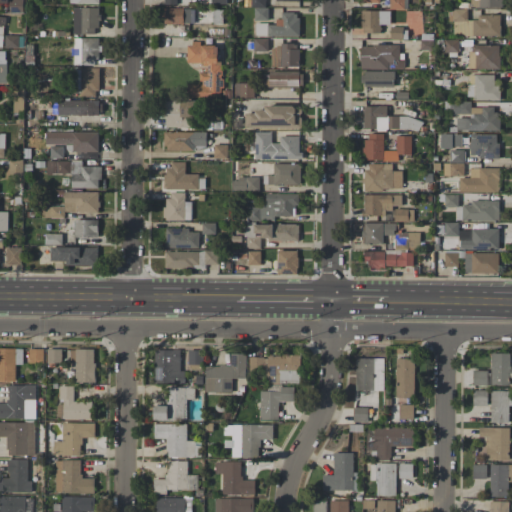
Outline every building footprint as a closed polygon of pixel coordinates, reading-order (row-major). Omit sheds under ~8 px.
[(265,9),(264,0),(251,0),(251,8),(265,9)] [(407,9),(407,0),(390,0),(390,9),(407,9)] [(502,8),(502,0),(479,0),(479,7),(502,8)] [(99,7),(72,8),(73,34),(95,34),(95,27),(99,27),(99,7)] [(194,8),(162,9),(163,24),(194,24),(194,8)] [(500,14),(478,15),(478,20),(467,20),(467,9),(449,9),(449,22),(454,22),(454,36),(500,35),(500,14)] [(390,11),(362,10),(361,33),(380,33),(381,24),(390,25),(390,11)] [(299,36),(299,12),(281,12),(281,22),(267,22),(267,36),(299,36)] [(390,39),(403,39),(403,27),(391,27),(390,39)] [(18,47),(18,36),(5,35),(5,47),(18,47)] [(98,38),(74,38),(73,65),(98,65),(98,38)] [(268,38),(255,38),(255,51),(268,51),(268,38)] [(458,52),(459,40),(445,39),(445,52),(458,52)] [(221,97),(221,46),(199,46),(199,43),(186,43),(186,63),(209,63),(209,72),(199,72),(199,84),(188,84),(188,97),(221,97)] [(271,67),(299,66),(298,44),(271,45),(271,67)] [(402,69),(403,46),(361,45),(360,68),(402,69)] [(500,69),(500,46),(470,45),(470,69),(500,69)] [(98,68),(79,68),(80,97),(99,96),(98,68)] [(303,72),(269,71),(269,85),(303,87),(303,72)] [(394,87),(394,71),(362,71),(362,87),(394,87)] [(494,74),(474,75),(474,101),(500,100),(500,85),(495,85),(494,74)] [(253,97),(253,83),(235,84),(235,98),(253,97)] [(101,116),(101,101),(58,100),(58,115),(101,116)] [(195,100),(166,101),(166,128),(196,127),(195,100)] [(498,130),(498,107),(470,107),(470,102),(450,102),(450,115),(456,115),(456,130),(498,130)] [(302,129),(302,106),(265,105),(264,112),(245,112),(245,128),(302,129)] [(364,130),(420,129),(420,117),(389,117),(389,106),(363,106),(364,130)] [(98,132),(46,132),(46,144),(73,144),(73,152),(98,152),(98,132)] [(206,133),(165,132),(165,151),(194,151),(194,146),(206,146),(206,133)] [(254,159),(301,160),(301,136),(280,136),(280,143),(271,143),(271,132),(255,132),(254,159)] [(411,136),(396,136),(396,150),(383,151),(383,133),(365,134),(365,161),(398,160),(398,154),(411,154),(411,136)] [(462,148),(461,133),(441,134),(441,148),(462,148)] [(498,134),(469,135),(470,157),(498,157),(498,134)] [(63,146),(50,146),(50,158),(63,158),(63,146)] [(463,150),(451,150),(451,162),(463,162),(463,150)] [(100,188),(99,166),(81,166),(81,161),(46,161),(46,174),(71,174),(72,188),(100,188)] [(198,189),(198,174),(185,174),(185,162),(171,162),(171,168),(164,168),(165,189),(198,189)] [(300,185),(300,163),(273,164),(274,175),(263,176),(263,185),(300,185)] [(464,164),(444,163),(444,175),(463,176),(464,164)] [(364,190),(402,191),(402,171),(392,170),(392,164),(365,164),(364,190)] [(498,168),(470,168),(470,178),(459,177),(459,192),(498,192),(498,168)] [(232,190),(259,191),(259,178),(233,177),(232,190)] [(99,212),(98,191),(64,192),(64,206),(45,207),(46,218),(64,217),(64,213),(99,212)] [(247,206),(247,219),(275,220),(276,216),(292,216),(292,206),(298,206),(299,194),(265,193),(265,206),(247,206)] [(364,216),(386,216),(386,211),(393,211),(393,206),(402,206),(402,194),(364,195),(364,216)] [(185,195),(164,195),(164,221),(191,220),(191,202),(185,202),(185,195)] [(472,205),(456,205),(456,220),(499,221),(499,201),(472,200),(472,205)] [(414,221),(414,209),(395,209),(395,221),(414,221)] [(0,230),(7,231),(8,212),(0,211),(0,230)] [(98,219),(74,220),(74,238),(98,237),(98,219)] [(215,233),(215,223),(202,223),(202,233),(215,233)] [(298,242),(298,223),(245,224),(245,248),(261,248),(261,238),(274,238),(274,242),(298,242)] [(394,235),(395,223),(364,223),(363,243),(383,244),(383,235),(394,235)] [(438,224),(438,235),(458,234),(458,223),(438,224)] [(165,247),(199,248),(199,229),(166,228),(165,247)] [(498,250),(499,230),(460,229),(459,249),(498,250)] [(420,233),(394,232),(394,252),(364,251),(364,261),(371,261),(370,266),(413,267),(413,251),(419,251),(420,233)] [(45,244),(61,245),(62,234),(45,234),(45,244)] [(21,265),(21,248),(7,247),(7,264),(21,265)] [(50,261),(66,261),(66,266),(97,266),(98,247),(51,247),(50,261)] [(218,264),(218,251),(165,251),(165,268),(201,268),(201,264),(218,264)] [(260,264),(260,251),(247,251),(248,265),(260,264)] [(298,251),(277,251),(277,269),(290,270),(290,274),(297,274),(298,251)] [(445,266),(457,267),(458,254),(445,253),(445,266)] [(499,253),(467,253),(467,273),(499,273),(499,253)] [(0,381),(15,382),(15,364),(22,364),(22,349),(0,348),(0,381)] [(29,362),(43,363),(43,349),(29,349),(29,362)] [(62,349),(47,349),(47,363),(62,363),(62,349)] [(94,349),(73,349),(73,383),(95,382),(94,349)] [(155,350),(155,384),(185,384),(185,371),(180,371),(180,350),(155,350)] [(202,365),(202,351),(189,350),(188,364),(202,365)] [(510,353),(491,353),(490,371),(473,370),(473,385),(510,386),(510,353)] [(232,392),(232,378),(246,378),(246,354),(231,354),(231,366),(205,366),(205,392),(232,392)] [(250,355),(249,371),(266,371),(266,383),(300,384),(300,357),(250,355)] [(383,391),(383,358),(356,358),(355,390),(383,391)] [(396,397),(414,397),(414,358),(395,358),(396,397)] [(0,418),(35,419),(36,386),(8,385),(8,404),(0,403),(0,418)] [(74,386),(58,386),(58,403),(57,403),(57,418),(92,419),(92,402),(73,401),(74,386)] [(154,420),(186,419),(185,399),(195,399),(194,387),(168,388),(169,405),(154,406),(154,420)] [(260,391),(260,420),(278,420),(278,401),(294,401),(294,387),(281,387),(280,391),(260,391)] [(473,405),(487,405),(488,390),(473,390),(473,405)] [(508,423),(509,405),(511,404),(511,391),(491,391),(490,423),(508,423)] [(413,419),(413,405),(399,404),(399,419),(413,419)] [(368,407),(353,407),(353,422),(368,422),(368,407)] [(7,456),(35,455),(35,422),(0,422),(0,436),(7,437),(7,456)] [(52,455),(81,456),(81,438),(94,438),(95,423),(62,423),(62,441),(53,441),(52,455)] [(186,423),(153,424),(154,438),(166,438),(167,457),(200,457),(200,441),(187,441),(186,423)] [(273,439),(273,425),(224,425),(224,435),(232,435),(232,457),(260,457),(260,439),(273,439)] [(413,446),(412,427),(374,427),(374,435),(366,435),(366,451),(376,450),(376,460),(391,460),(391,446),(413,446)] [(510,427),(479,427),(479,437),(486,438),(485,460),(509,460),(510,427)] [(322,490),(355,490),(354,452),(333,453),(334,474),(322,475),(322,490)] [(28,460),(8,459),(8,478),(0,477),(0,491),(32,492),(32,481),(27,481),(28,460)] [(94,493),(94,479),(81,479),(81,460),(55,460),(55,493),(94,493)] [(187,461),(166,461),(167,479),(153,479),(153,494),(166,494),(166,490),(197,490),(197,474),(188,475),(187,461)] [(242,462),(215,461),(215,474),(222,474),(222,494),(255,494),(255,480),(241,480),(242,462)] [(413,477),(412,462),(397,464),(398,478),(413,477)] [(376,495),(395,496),(396,464),(370,463),(370,480),(377,480),(376,495)] [(486,479),(486,465),(473,464),(473,479),(486,479)] [(511,482),(511,464),(490,464),(490,496),(508,496),(508,482),(511,482)] [(30,511),(31,496),(0,496),(0,511),(30,511)] [(81,511),(82,511),(94,511),(94,497),(61,496),(60,511),(55,511),(53,511),(52,511),(81,511)] [(189,511),(190,506),(186,506),(186,498),(156,498),(155,511),(189,511)] [(253,511),(254,499),(215,498),(214,511),(240,511),(241,511),(253,511)] [(330,500),(329,511),(347,511),(348,500),(330,500)] [(376,500),(363,500),(364,511),(376,511),(376,500)] [(394,511),(395,500),(377,500),(376,511),(394,511)] [(509,511),(509,501),(489,501),(489,511),(509,511)] [(313,511),(325,511),(326,502),(313,503),(313,511)]
